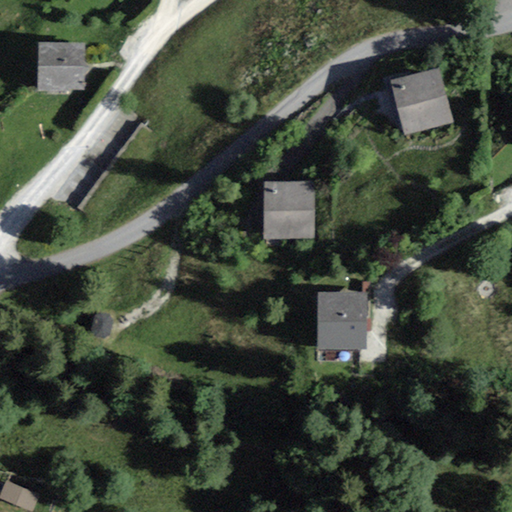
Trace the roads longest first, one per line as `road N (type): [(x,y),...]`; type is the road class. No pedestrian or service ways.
road 1 (residential): [(511,19),(369,52),(142,225),(0,282)]
road 2 (residential): [(0,246),(163,25)]
